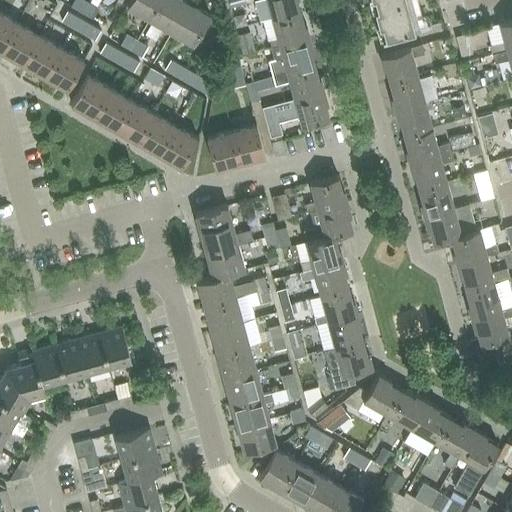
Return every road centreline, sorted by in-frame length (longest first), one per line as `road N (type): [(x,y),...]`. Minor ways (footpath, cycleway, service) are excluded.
road 1 (residential): [(0,115),(33,241),(148,210)]
road 2 (residential): [(148,210),(195,187),(342,157)]
road 3 (unclassified): [(164,269),(217,462)]
road 4 (unclassified): [(0,312),(164,269)]
